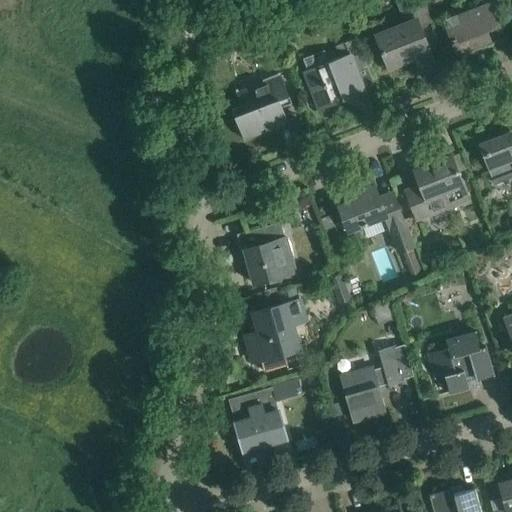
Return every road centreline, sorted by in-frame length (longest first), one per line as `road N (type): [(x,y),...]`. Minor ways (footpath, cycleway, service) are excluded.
road 1 (residential): [(165,482),(225,500),(511,411)]
road 2 (residential): [(203,201),(511,81)]
road 3 (residential): [(165,482),(199,336),(195,226),(203,201)]
road 4 (residential): [(189,37),(184,145),(203,201)]
